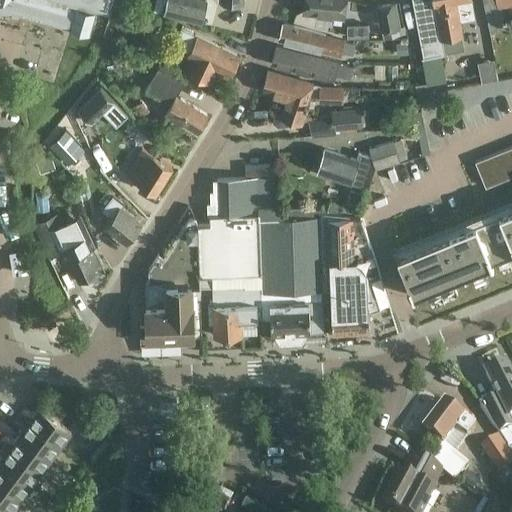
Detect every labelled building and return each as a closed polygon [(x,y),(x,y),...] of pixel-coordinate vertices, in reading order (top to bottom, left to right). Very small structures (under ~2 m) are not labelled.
[(0,0),(0,13),(11,16),(12,12),(90,34),(97,10),(110,14),(114,0),(0,0)] [(162,13),(201,23),(206,0),(155,0),(153,9),(163,12),(162,13)] [(343,16),(345,0),(304,0),(303,12),(343,16)] [(412,0),(419,37),(423,56),(421,56),(421,61),(424,72),(426,82),(414,85),(416,96),(429,94),(428,93),(446,89),(444,79),(447,78),(442,54),(445,54),(442,39),(463,35),(460,20),(475,17),(471,0),(412,0)] [(511,0),(482,0),(489,30),(505,27),(501,7),(511,4),(511,0)] [(382,31),(383,38),(407,37),(404,25),(400,26),(396,2),(375,5),(380,31),(382,31)] [(135,24),(130,10),(115,15),(120,29),(135,24)] [(278,39),(339,55),(340,52),(352,54),(355,43),(343,41),(344,39),(282,23),(278,39)] [(345,25),(345,37),(367,36),(367,24),(345,25)] [(197,35),(196,36),(182,29),(175,46),(189,53),(187,55),(195,59),(188,73),(205,82),(212,67),(231,76),(240,56),(197,35)] [(272,62),(333,78),(334,74),(349,78),(353,66),(337,62),(276,46),(272,62)] [(176,95),(184,82),(160,68),(147,90),(170,104),(165,113),(198,133),(209,115),(176,95)] [(282,116),(300,121),(305,105),(306,105),(310,94),(318,96),(318,102),(342,103),(343,85),(318,84),(318,85),(313,83),(268,69),(262,89),(288,97),(282,116)] [(100,86),(77,108),(91,122),(102,111),(116,126),(128,115),(100,86)] [(362,127),(360,107),(331,110),(333,130),(362,127)] [(84,149),(65,129),(49,144),(68,164),(84,149)] [(128,154),(135,143),(122,135),(115,146),(128,154)] [(368,147),(375,169),(400,162),(399,160),(408,158),(401,138),(393,141),(392,139),(368,147)] [(95,164),(115,177),(127,158),(108,145),(95,164)] [(511,145),(475,161),(486,187),(511,176),(511,145)] [(172,167),(143,149),(126,175),(156,193),(172,167)] [(349,182),(360,186),(370,156),(358,152),(356,159),(325,149),(317,171),(349,182)] [(218,189),(242,206),(256,206),(275,205),(273,164),(245,165),(246,177),(217,178),(218,189)] [(258,319),(261,319),(256,206),(242,206),(218,189),(214,189),(215,201),(212,201),(212,215),(207,215),(208,222),(196,222),(199,286),(212,286),(212,304),(208,304),(208,322),(213,322),(214,335),(242,334),(241,321),(258,321),(258,319)] [(350,190),(344,206),(357,211),(363,195),(350,190)] [(104,226),(126,243),(142,223),(122,207),(123,205),(113,196),(101,211),(110,218),(104,226)] [(262,333),(275,333),(279,336),(279,338),(300,337),(300,335),(304,332),(324,330),(323,298),(322,298),(322,289),(320,289),(318,210),(319,210),(318,206),(288,206),(288,205),(275,205),(256,206),(261,319),(262,333)] [(511,205),(396,253),(414,297),(415,296),(465,275),(465,276),(467,275),(491,265),(493,264),(492,264),(511,256),(511,205)] [(360,215),(319,210),(318,210),(320,289),(322,289),(330,289),(330,308),(331,308),(331,330),(370,329),(369,312),(380,307),(380,306),(388,304),(379,277),(380,276),(372,253),(373,253),(360,215)] [(34,222),(49,257),(64,250),(52,227),(64,222),(59,211),(34,222)] [(64,222),(52,227),(64,250),(79,282),(98,273),(96,269),(103,266),(79,215),(64,222)] [(202,336),(199,286),(196,222),(193,220),(188,220),(185,224),(186,227),(182,225),(163,256),(158,253),(148,270),(148,282),(146,282),(147,306),(145,306),(146,338),(202,336)] [(511,379),(504,364),(485,374),(499,401),(495,403),(493,399),(479,406),(507,448),(511,445),(511,436),(504,421),(511,417),(511,379)] [(176,401),(164,401),(164,412),(177,412),(176,401)] [(422,431),(443,447),(456,430),(466,438),(475,427),(444,403),(422,431)] [(20,414),(61,445),(71,431),(38,406),(33,414),(25,408),(20,414)] [(18,433),(51,458),(61,445),(20,414),(15,421),(23,427),(18,433)] [(0,441),(41,471),(51,458),(18,433),(13,440),(5,434),(0,441)] [(0,458),(0,461),(32,484),(41,471),(0,441),(0,450),(4,453),(0,458)] [(511,462),(498,442),(486,450),(499,470),(511,462)] [(466,464),(443,447),(431,462),(454,480),(466,464)] [(399,473),(382,503),(398,511),(423,511),(434,493),(431,491),(441,473),(442,472),(441,471),(415,457),(404,476),(399,473)] [(0,481),(22,498),(32,484),(0,461),(0,481)] [(22,498),(0,481),(0,501),(7,507),(12,511),(22,498)] [(247,499),(241,510),(245,511),(264,511),(266,509),(247,499)] [(220,511),(223,507),(214,501),(208,511),(220,511)]
